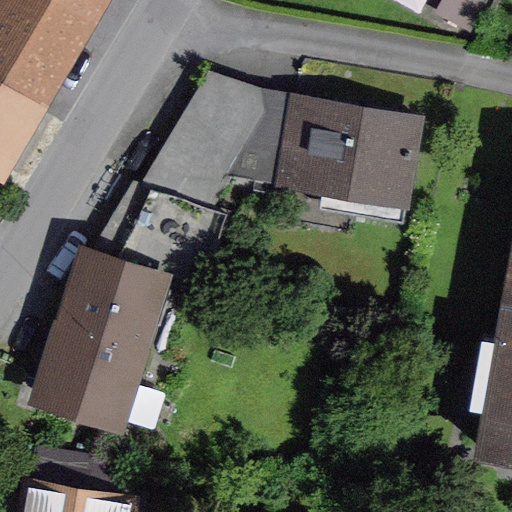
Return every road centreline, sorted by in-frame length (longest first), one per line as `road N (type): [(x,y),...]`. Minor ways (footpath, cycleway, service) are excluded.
road 1 (residential): [(170,10),(511,74)]
road 2 (residential): [(0,280),(170,10)]
